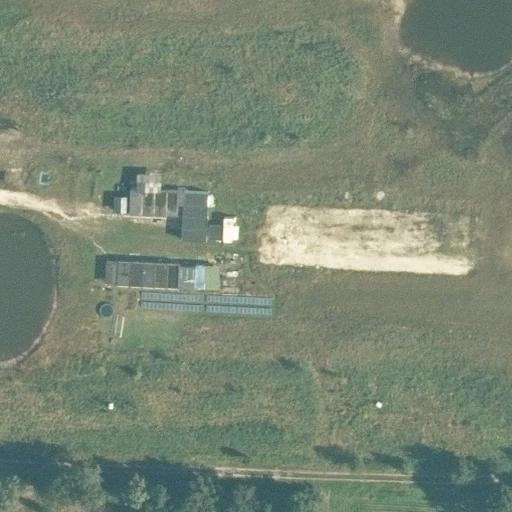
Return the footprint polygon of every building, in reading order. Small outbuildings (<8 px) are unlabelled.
[(87,73),(85,97),(133,101),(134,89),(138,90),(135,126),(159,128),(163,80),(139,78),(87,73)] [(264,164),(263,189),(309,191),(310,166),(264,164)] [(371,173),(370,195),(394,196),(395,174),(371,173)] [(96,205),(90,266),(115,268),(120,207),(96,205)] [(370,205),(368,240),(384,241),(385,234),(431,236),(433,208),(370,205)] [(321,248),(319,276),(382,279),(384,251),(384,241),(368,240),(368,250),(321,248)]
